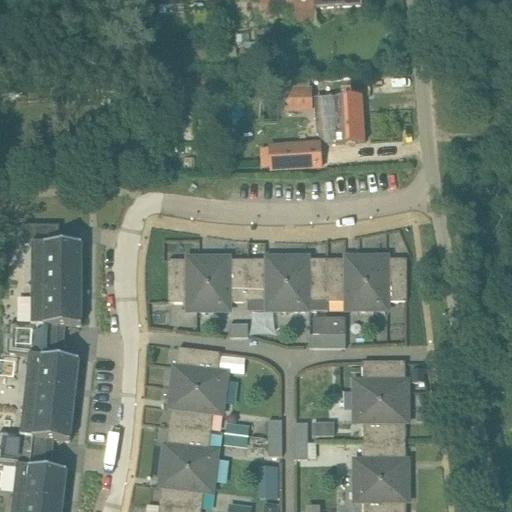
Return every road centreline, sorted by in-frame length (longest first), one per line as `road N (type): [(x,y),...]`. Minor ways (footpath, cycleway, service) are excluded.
road 1 (residential): [(437,192),(356,211),(141,209),(124,272),(128,414),(113,511)]
road 2 (unclassified): [(493,511),(437,192)]
road 3 (unclassified): [(437,192),(417,0)]
